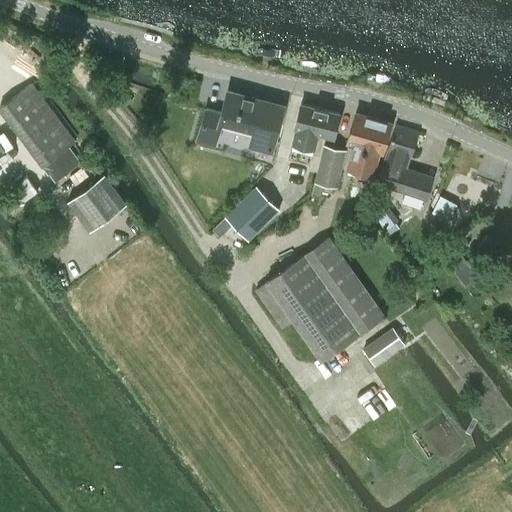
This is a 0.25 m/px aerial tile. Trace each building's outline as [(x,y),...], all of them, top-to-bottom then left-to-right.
[(0,106),(54,180),(81,160),(69,144),(74,140),(32,83),(0,106)] [(132,99),(124,91),(118,97),(126,105),(132,99)] [(271,149),(282,112),(253,104),(255,98),(229,91),(223,112),(206,108),(198,138),(216,143),(221,124),(260,134),(257,145),(271,149)] [(335,137),(340,111),(299,102),(293,127),(294,127),(291,144),(315,149),(319,134),(335,137)] [(390,121),(354,112),(347,140),(355,142),(348,167),(372,174),(378,148),(383,150),(390,121)] [(377,181),(425,197),(432,176),(406,167),(418,131),(396,124),(388,147),(389,147),(385,159),(384,159),(377,181)] [(336,185),(345,150),(323,145),(315,180),(336,185)] [(126,202),(104,172),(67,200),(89,229),(126,202)] [(256,184),(226,214),(249,238),(279,208),(256,184)] [(3,195),(0,196),(0,208),(4,214),(12,208),(3,195)] [(387,206),(377,213),(383,221),(393,215),(387,206)] [(267,279),(255,288),(278,320),(290,312),(295,319),(318,353),(322,358),(383,315),(347,262),(329,236),(267,279)] [(464,257),(451,266),(465,285),(477,276),(464,257)]
